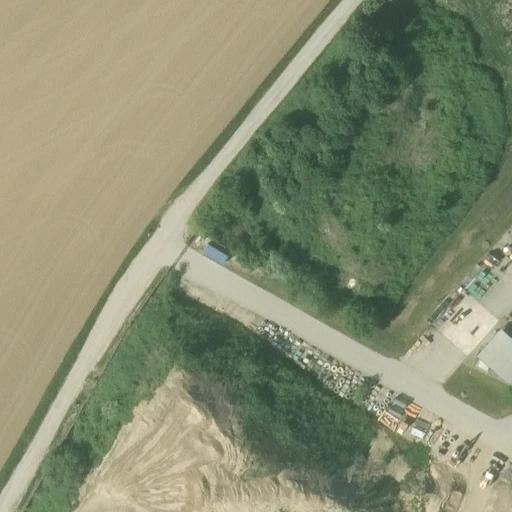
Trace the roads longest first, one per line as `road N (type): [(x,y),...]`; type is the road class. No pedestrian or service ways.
road 1 (unclassified): [(155,244),(352,0)]
road 2 (track): [(0,501),(108,307),(155,244)]
